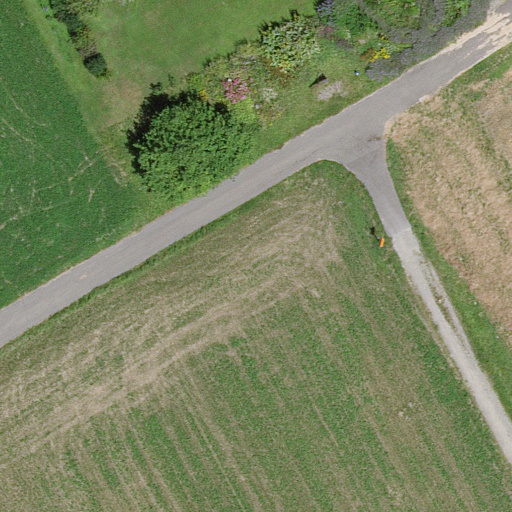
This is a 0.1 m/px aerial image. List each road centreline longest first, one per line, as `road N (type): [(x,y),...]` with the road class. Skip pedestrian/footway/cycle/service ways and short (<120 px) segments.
road 1 (unclassified): [(0,334),(511,29)]
road 2 (track): [(511,442),(347,131)]
